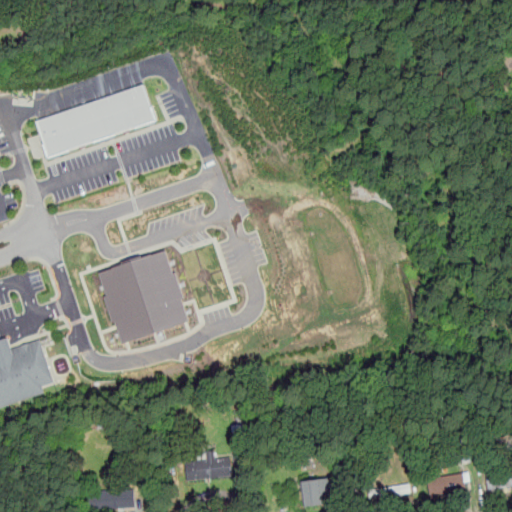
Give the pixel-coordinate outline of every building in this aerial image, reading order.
[(158,120),(144,84),(35,124),(49,161),(158,120)] [(100,272),(108,296),(105,297),(113,322),(116,321),(123,343),(190,322),(182,298),(185,297),(177,272),(174,273),(167,250),(100,272)] [(0,406),(46,394),(44,387),(54,384),(42,340),(12,348),(9,338),(0,340),(0,406)] [(244,428),(234,428),(234,457),(244,457),(244,428)] [(188,480),(232,477),(231,460),(215,461),(214,459),(187,461),(188,480)] [(511,487),(511,468),(486,472),(489,490),(511,487)] [(427,479),(431,496),(467,490),(463,472),(427,479)] [(331,477),(302,480),(305,504),(333,501),(331,477)] [(369,490),(371,500),(412,492),(410,482),(369,490)] [(89,492),(90,510),(136,508),(135,489),(89,492)]
